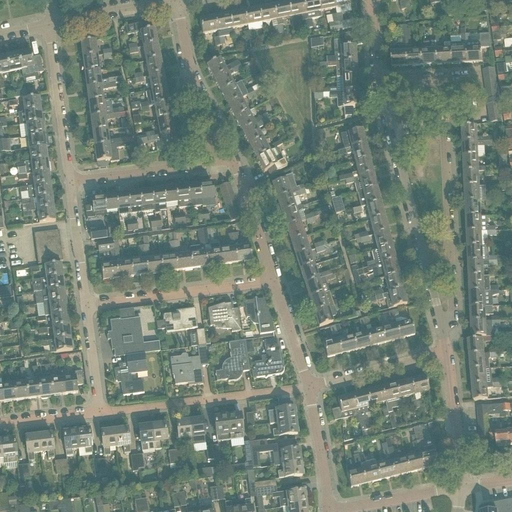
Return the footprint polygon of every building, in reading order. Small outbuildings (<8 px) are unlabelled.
[(320,12),(317,0),(306,0),(303,1),(305,15),(308,29),(313,28),(311,20),(321,18),(320,12)] [(335,9),(333,0),(317,0),(320,12),(335,9)] [(348,0),(333,0),(335,9),(350,6),(348,0)] [(303,1),(288,4),(291,18),(301,16),(304,30),(308,29),(305,15),(303,1)] [(288,4),(273,6),(276,21),(277,27),(277,26),(279,35),(283,34),(281,26),(283,25),(281,20),(291,18),(288,4)] [(276,21),(273,6),(259,9),(261,23),(276,21)] [(259,9),(244,12),(247,26),(261,23),(259,9)] [(244,12),(229,15),(232,29),(247,26),(244,12)] [(229,15),(214,18),(217,32),(218,38),(220,46),(224,45),(221,31),(232,29),(229,15)] [(332,16),(333,23),(328,24),(330,33),(339,31),(336,15),(332,16)] [(498,24),(497,24),(496,17),(490,17),(492,29),(499,28),(498,24)] [(217,32),(214,18),(199,21),(202,35),(217,32)] [(151,22),(125,27),(127,36),(140,33),(143,48),(157,45),(154,30),(152,30),(151,22)] [(499,28),(492,29),(493,42),(501,41),(500,32),(499,33),(499,28)] [(461,35),(462,43),(451,44),(452,65),(467,64),(465,35),(461,35)] [(470,35),(465,35),(467,64),(482,63),(482,49),(491,48),(489,35),(480,36),(480,42),(470,43),(470,35)] [(402,47),(391,47),(392,68),(407,67),(406,53),(406,47),(406,38),(401,38),(402,47)] [(353,47),(352,40),(340,41),(341,53),(341,63),(356,62),(355,47),(353,47)] [(83,59),(97,57),(95,41),(81,43),(83,59)] [(436,42),(431,43),(429,43),(426,43),(421,44),(421,52),(422,66),(437,65),(436,51),(436,45),(436,42)] [(444,50),(436,51),(437,65),(452,65),(451,44),(451,43),(444,43),(444,50)] [(160,60),(157,45),(143,48),(146,62),(160,60)] [(30,52),(18,54),(21,71),(22,78),(24,77),(26,78),(33,77),(34,75),(43,73),(40,57),(32,58),(30,52)] [(422,66),(421,52),(406,53),(407,67),(422,66)] [(21,71),(18,54),(6,57),(9,73),(21,71)] [(0,75),(9,73),(6,57),(0,58),(0,75)] [(99,72),(97,57),(83,59),(85,73),(99,72)] [(163,74),(160,60),(146,62),(149,77),(163,74)] [(227,73),(226,73),(219,60),(207,66),(214,80),(227,73)] [(356,62),(341,63),(342,78),(357,77),(356,62)] [(506,64),(497,65),(498,77),(505,76),(505,73),(507,73),(506,64)] [(227,73),(214,80),(221,93),(234,86),(229,77),(241,70),(239,66),(232,70),(226,73),(227,73)] [(100,82),(99,72),(85,73),(87,88),(101,86),(107,86),(115,85),(115,80),(100,82)] [(166,89),(163,74),(149,77),(152,92),(166,89)] [(342,78),(336,78),(337,89),(337,93),(343,93),(357,92),(357,77),(342,78)] [(101,86),(87,88),(89,103),(103,101),(102,91),(108,90),(107,90),(116,89),(115,85),(107,86),(101,86)] [(511,85),(501,87),(501,94),(511,93),(511,85)] [(241,99),(234,86),(221,93),(228,106),(241,99)] [(148,103),(139,105),(139,103),(131,105),(131,111),(140,109),(148,108),(154,107),(154,106),(169,104),(166,89),(152,92),(146,93),(148,103)] [(25,90),(13,92),(14,99),(27,97),(25,90)] [(318,94),(313,95),(313,100),(322,100),(337,99),(337,109),(343,108),(344,117),(351,116),(352,116),(352,108),(355,108),(356,107),(358,107),(357,92),(343,93),(337,93),(321,94),(318,94)] [(24,113),(41,111),(39,98),(23,101),(24,113)] [(248,113),(241,99),(228,106),(235,119),(248,113)] [(104,112),(103,101),(89,103),(91,118),(119,114),(119,110),(110,111),(104,112)] [(171,118),(169,104),(154,106),(154,107),(157,121),(171,118)] [(253,110),(248,113),(235,119),(242,133),(268,119),(266,115),(253,122),(251,118),(255,116),(256,114),(253,110)] [(41,111),(24,113),(18,114),(20,126),(26,126),(42,123),(41,111)] [(127,113),(119,114),(91,118),(92,133),(107,131),(105,120),(128,118),(127,113)] [(174,133),(171,118),(157,121),(160,136),(174,133)] [(270,123),(268,119),(242,133),(250,146),(262,139),(257,130),(270,123)] [(42,123),(26,126),(27,138),(44,136),(42,123)] [(362,130),(358,131),(356,126),(345,129),(346,134),(340,136),(344,150),(365,145),(362,130)] [(463,143),(492,142),(491,137),(477,138),(476,127),(462,128),(463,143)] [(108,142),(107,131),(92,133),(94,148),(123,144),(122,140),(114,141),(108,142)] [(160,136),(154,137),(146,139),(147,143),(161,140),(163,151),(177,148),(174,133),(160,136)] [(44,136),(27,138),(29,150),(45,148),(44,136)] [(269,152),(262,139),(250,146),(257,159),(269,152)] [(3,141),(0,141),(0,153),(8,152),(7,141),(3,141)] [(123,144),(94,148),(96,163),(110,161),(110,163),(119,162),(117,151),(116,150),(116,149),(117,148),(118,149),(133,147),(133,142),(123,144)] [(492,142),(463,143),(463,158),(478,157),(477,147),(483,146),(484,146),(492,146),(492,142)] [(365,145),(344,150),(337,152),(339,156),(347,154),(347,155),(353,153),(355,163),(369,160),(365,145)] [(47,160),(45,148),(29,150),(31,162),(47,160)] [(275,149),(269,152),(257,159),(264,173),(268,171),(270,176),(286,167),(292,165),(289,159),(283,161),(276,149),(275,149)] [(506,156),(499,157),(499,171),(508,170),(506,156)] [(478,168),(478,157),(463,158),(464,173),(479,172),(485,172),(493,172),(493,167),(478,168)] [(47,160),(31,162),(16,164),(17,169),(25,168),(26,175),(32,174),(32,175),(49,173),(47,160)] [(373,174),(369,160),(355,163),(359,178),(373,174)] [(479,187),(479,172),(464,173),(465,188),(479,187)] [(50,185),(49,173),(32,175),(34,187),(50,185)] [(359,178),(353,179),(345,181),(346,185),(354,183),(357,194),(363,192),(377,189),(373,174),(359,178)] [(291,195),(290,194),(286,180),(272,185),(277,199),(291,195)] [(212,184),(199,186),(201,200),(213,198),(212,184)] [(221,193),(231,190),(229,184),(219,187),(221,193)] [(50,185),(34,187),(20,188),(20,193),(27,192),(28,200),(35,199),(36,199),(52,197),(50,185)] [(201,200),(199,186),(187,187),(190,208),(202,206),(201,200)] [(187,187),(176,189),(177,203),(178,210),(190,208),(187,187)] [(479,187),(465,188),(466,203),(480,202),(486,202),(486,198),(485,187),(479,187)] [(177,203),(176,189),(164,190),(165,204),(177,203)] [(363,192),(357,194),(359,204),(361,208),(366,207),(380,203),(377,189),(363,192)] [(164,190),(152,192),(155,214),(160,214),(160,212),(166,211),(165,204),(164,190)] [(231,190),(221,193),(223,199),(233,196),(231,190)] [(296,193),(290,194),(291,195),(277,199),(281,213),(301,207),(298,197),(306,194),(304,190),(296,193)] [(155,214),(152,192),(140,193),(142,207),(142,213),(154,212),(154,215),(155,214)] [(140,193),(128,195),(130,209),(130,215),(136,214),(136,208),(142,207),(140,193)] [(130,209),(128,195),(116,196),(118,210),(130,209)] [(106,212),(104,198),(103,198),(103,197),(102,196),(99,197),(97,198),(97,199),(92,199),(93,206),(85,207),(87,219),(93,218),(94,216),(94,213),(106,212)] [(116,196),(104,198),(106,212),(118,210),(116,196)] [(235,201),(233,196),(223,199),(225,205),(235,201)] [(35,199),(28,200),(21,201),(22,206),(30,205),(31,212),(37,212),(54,209),(52,197),(36,199),(35,199)] [(331,200),(335,215),(342,213),(338,198),(335,199),(331,200)] [(235,201),(225,205),(227,211),(237,207),(235,201)] [(481,217),(480,202),(466,203),(466,218),(481,217)] [(380,203),(366,207),(370,221),(384,218),(380,203)] [(303,206),(301,207),(281,213),(286,228),(300,223),(297,215),(304,211),(303,206)] [(239,213),(237,207),(227,211),(229,216),(239,213)] [(328,207),(321,209),(323,216),(329,214),(328,207)] [(55,222),(54,209),(37,212),(39,224),(55,222)] [(239,213),(229,216),(231,222),(241,219),(239,213)] [(481,232),(481,217),(466,218),(467,233),(481,232)] [(384,218),(370,221),(374,236),(388,232),(384,218)] [(300,223),(286,228),(291,242),(304,237),(300,223)] [(90,231),(91,241),(107,238),(106,229),(90,231)] [(388,232),(374,236),(378,250),(392,247),(388,232)] [(481,232),(467,233),(468,248),(482,247),(481,232)] [(235,249),(237,263),(252,261),(250,247),(239,248),(237,234),(233,235),(234,243),(235,249)] [(200,247),(189,248),(190,255),(192,269),(207,267),(203,238),(203,237),(199,238),(199,239),(200,247)] [(207,237),(203,237),(203,238),(207,267),(222,265),(220,251),(219,244),(208,246),(207,238),(207,237)] [(304,237),(291,242),(295,256),(309,252),(304,237)] [(118,279),(113,242),(97,244),(98,253),(109,252),(111,265),(101,267),(103,281),(118,279)] [(132,277),(131,263),(120,264),(117,242),(113,242),(118,279),(132,277)] [(169,243),(170,251),(160,253),(160,259),(162,273),(177,271),(175,257),(174,251),(173,242),(169,243)] [(392,247),(378,250),(371,252),(374,262),(366,264),(367,268),(381,265),(395,261),(392,247)] [(482,247),(468,248),(468,263),(497,262),(497,257),(489,258),(489,247),(482,247)] [(235,249),(220,251),(222,265),(237,263),(235,249)] [(314,266),(309,252),(295,256),(300,270),(314,266)] [(190,255),(175,257),(177,271),(192,269),(190,255)] [(162,273),(160,259),(145,261),(147,275),(162,273)] [(147,275),(145,261),(131,263),(132,277),(147,275)] [(381,265),(367,268),(368,273),(372,272),(377,270),(380,280),(385,279),(399,276),(395,261),(381,265)] [(497,266),(497,262),(468,263),(469,278),(483,277),(483,267),(497,266)] [(46,279),(62,277),(61,265),(44,267),(46,279)] [(317,276),(314,266),(300,270),(305,285),(332,276),(331,272),(317,276)] [(352,285),(347,271),(342,273),(346,287),(352,285)] [(334,280),(332,276),(305,285),(309,299),(323,294),(320,286),(326,284),(325,282),(334,280)] [(399,276),(385,279),(389,294),(403,290),(399,276)] [(46,279),(32,281),(32,286),(33,293),(41,292),(41,293),(64,290),(62,277),(46,279)] [(489,277),(483,277),(469,278),(470,293),(499,292),(498,287),(490,288),(489,277)] [(10,287),(0,288),(0,297),(11,296),(10,287)] [(41,293),(41,292),(33,293),(34,298),(42,297),(43,305),(66,302),(64,290),(41,293)] [(389,294),(383,295),(375,297),(376,302),(384,299),(386,300),(388,310),(407,305),(403,290),(389,294)] [(329,292),(323,294),(309,299),(314,313),(341,304),(340,300),(332,303),(329,292)] [(499,292),(470,293),(470,308),(492,307),(492,297),(499,295),(499,292)] [(265,306),(264,300),(256,301),(255,299),(255,301),(244,302),(246,319),(249,319),(249,320),(250,321),(250,322),(251,323),(252,323),(252,324),(253,324),(254,325),(255,325),(256,325),(257,325),(258,325),(260,335),(273,333),(272,326),(271,326),(270,319),(269,319),(268,312),(267,313),(266,306),(265,306)] [(67,314),(66,302),(43,305),(45,317),(51,316),(67,314)] [(231,304),(225,305),(225,308),(210,310),(211,315),(208,315),(210,327),(216,326),(216,328),(231,328),(231,333),(241,332),(238,309),(232,310),(231,304)] [(341,304),(314,313),(319,328),(333,323),(331,318),(335,317),(336,314),(335,311),(343,308),(341,304)] [(492,307),(470,308),(471,323),(486,322),(485,316),(493,316),(492,307)] [(164,322),(156,323),(157,330),(165,329),(166,333),(197,329),(195,309),(175,312),(176,313),(163,315),(164,318),(163,318),(163,321),(164,321),(164,322)] [(67,314),(51,316),(52,329),(69,326),(67,314)] [(108,336),(107,336),(107,337),(108,337),(109,340),(107,340),(107,341),(110,341),(112,351),(112,349),(113,349),(117,348),(118,351),(123,350),(124,357),(123,357),(126,357),(144,354),(160,352),(159,342),(143,344),(143,343),(141,330),(140,319),(120,321),(120,320),(110,322),(111,333),(107,333),(108,336)] [(362,334),(352,337),(356,351),(371,347),(367,333),(365,327),(363,319),(359,320),(361,328),(362,334)] [(396,326),(400,340),(414,336),(411,322),(396,326)] [(492,322),(486,322),(471,323),(472,338),(492,337),(492,326),(500,326),(500,322),(492,322)] [(70,339),(69,326),(52,329),(54,341),(70,339)] [(400,340),(396,326),(382,330),(385,344),(400,340)] [(197,347),(206,346),(204,330),(196,331),(198,347),(197,347)] [(382,330),(367,333),(371,347),(385,344),(382,330)] [(356,351),(352,337),(338,341),(341,355),(356,351)] [(70,339),(54,341),(56,354),(72,351),(70,339)] [(281,359),(279,348),(278,348),(277,340),(264,342),(266,357),(261,357),(262,362),(254,363),(256,379),(279,376),(280,375),(281,375),(282,374),(283,373),(283,372),(284,371),(284,370),(282,359),(281,359)] [(469,356),(484,355),(482,340),(468,341),(469,356)] [(249,372),(247,352),(245,341),(229,343),(231,360),(230,360),(229,361),(228,361),(227,362),(226,363),(225,364),(224,365),(223,367),(223,369),(223,370),(223,371),(215,372),(217,382),(228,380),(228,383),(235,382),(237,381),(238,380),(240,379),(240,378),(241,377),(242,377),(242,376),(242,374),(243,374),(243,373),(249,372)] [(254,353),(252,341),(245,342),(247,354),(254,353)] [(341,355),(338,341),(323,345),(327,359),(341,355)] [(198,358),(188,359),(187,356),(186,355),(182,355),(180,358),(170,359),(172,376),(174,376),(175,386),(193,383),(194,386),(203,385),(202,377),(203,377),(202,367),(209,366),(206,346),(197,347),(198,358)] [(119,369),(114,370),(116,382),(117,382),(121,382),(121,383),(123,397),(144,394),(142,382),(132,383),(131,374),(147,372),(144,354),(126,357),(127,364),(124,364),(118,365),(119,369)] [(484,355),(469,356),(471,371),(485,370),(490,370),(489,360),(490,359),(499,358),(498,354),(490,355),(484,355)] [(485,370),(471,371),(472,386),(487,385),(485,370)] [(63,379),(65,395),(78,393),(77,387),(84,386),(82,372),(74,373),(75,377),(63,379)] [(425,378),(410,381),(414,395),(429,392),(425,378)] [(65,395),(63,379),(51,380),(53,397),(65,395)] [(51,380),(38,382),(40,398),(40,399),(42,400),(47,399),(48,398),(48,397),(53,397),(51,380)] [(414,395),(410,381),(396,385),(399,399),(414,395)] [(38,382),(26,383),(28,400),(40,398),(38,382)] [(26,383),(14,385),(16,401),(28,400),(26,383)] [(487,385),(472,386),(474,402),(488,400),(487,389),(501,388),(501,384),(493,384),(487,385)] [(16,401),(14,385),(1,386),(3,403),(16,401)] [(396,385),(381,389),(385,403),(386,409),(388,414),(392,413),(391,410),(401,407),(399,399),(396,385)] [(381,389),(367,393),(370,407),(385,403),(381,389)] [(367,393),(352,396),(359,424),(364,423),(363,420),(362,415),(372,412),(370,407),(367,393)] [(340,409),(331,411),(334,422),(338,421),(343,414),(344,413),(351,411),(352,417),(354,422),(354,425),(356,432),(360,431),(361,431),(359,424),(352,396),(337,400),(340,409)] [(505,405),(500,405),(487,406),(488,413),(488,416),(499,415),(500,418),(506,417),(506,412),(505,405)] [(270,412),(268,412),(270,425),(278,424),(296,422),(294,409),(270,412)] [(246,415),(247,428),(254,427),(253,414),(246,415)] [(230,441),(237,440),(243,439),(240,415),(227,417),(230,441)] [(230,441),(227,417),(214,419),(217,442),(230,441)] [(192,446),(199,445),(205,444),(202,420),(189,422),(192,446)] [(192,446),(189,422),(177,423),(180,448),(192,446)] [(296,422),(278,424),(278,431),(272,431),(273,438),(297,435),(296,422)] [(165,425),(152,426),(155,451),(168,449),(165,425)] [(155,451),(152,426),(139,428),(142,452),(155,451)] [(127,429),(114,431),(116,448),(123,447),(124,454),(130,454),(127,429)] [(490,429),(490,431),(490,437),(491,441),(496,441),(497,447),(509,446),(508,431),(496,432),(495,429),(490,429)] [(76,432),(78,450),(84,449),(85,455),(92,454),(89,430),(76,432)] [(116,448),(114,431),(101,433),(104,457),(110,456),(109,449),(116,448)] [(78,450),(76,432),(63,433),(66,457),(72,456),(72,450),(78,450)] [(38,436),(40,453),(47,452),(48,460),(54,459),(51,435),(38,436)] [(40,453),(38,436),(25,438),(28,462),(34,462),(33,454),(40,453)] [(14,440),(1,441),(3,465),(17,463),(14,440)] [(423,449),(421,441),(416,442),(418,450),(420,456),(423,470),(438,466),(435,452),(434,446),(423,449)] [(249,443),(244,444),(246,462),(244,465),(245,473),(253,472),(252,462),(252,461),(251,455),(250,449),(249,443)] [(267,447),(250,449),(251,455),(252,461),(252,462),(254,462),(259,457),(258,454),(267,453),(273,452),(275,452),(275,454),(278,453),(277,445),(267,447)] [(405,460),(406,460),(404,454),(393,456),(391,448),(387,449),(389,458),(391,463),(394,477),(409,474),(405,460)] [(299,451),(275,454),(276,460),(274,461),(274,467),(283,466),(301,464),(299,451)] [(375,461),(364,464),(362,456),(358,457),(360,465),(365,485),(380,481),(376,467),(375,461)] [(420,456),(406,460),(405,460),(409,474),(423,470),(420,456)] [(365,485),(360,465),(358,457),(354,458),(356,466),(346,468),(346,467),(346,468),(347,475),(350,489),(365,485)] [(391,463),(376,467),(380,481),(394,477),(391,463)] [(283,466),(284,472),(278,473),(278,479),(302,476),(301,464),(283,466)] [(24,480),(23,466),(17,467),(19,488),(25,487),(24,480)] [(204,470),(196,471),(197,479),(205,478),(204,470)] [(275,481),(254,484),(255,490),(276,488),(275,481)] [(276,488),(255,490),(256,497),(256,499),(271,497),(277,496),(277,494),(276,488)] [(277,496),(271,497),(272,500),(279,499),(280,509),(282,508),(288,507),(306,505),(304,492),(296,493),(292,494),(291,492),(277,494),(277,496)] [(184,493),(178,494),(180,508),(186,507),(184,493)] [(180,508),(178,494),(172,495),(174,509),(180,508)] [(17,506),(16,498),(8,499),(9,507),(17,506)] [(481,511),(511,511),(511,500),(481,506),(481,511)] [(252,511),(251,501),(238,502),(239,511),(252,511)] [(239,511),(238,502),(231,503),(225,504),(225,511),(239,511)]
